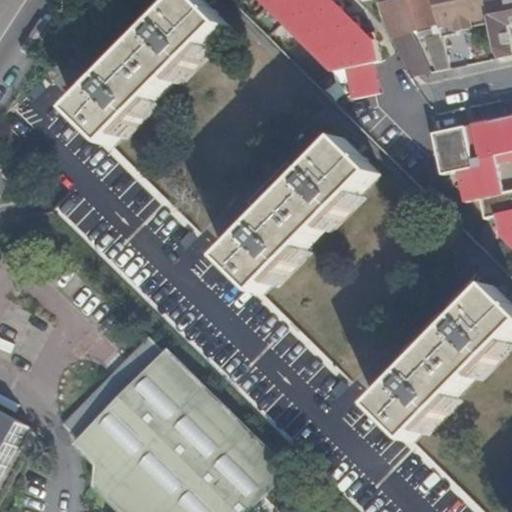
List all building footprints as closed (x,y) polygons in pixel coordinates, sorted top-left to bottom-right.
[(57,212),(360,511),(486,511),(417,444),(511,345),(511,304),(498,290),(466,322),(463,319),(453,328),(457,331),(413,376),(410,373),(400,383),(404,385),(381,409),(266,296),(382,176),(347,141),(316,173),(312,170),(303,180),(306,183),(263,227),(259,225),(250,235),(252,238),(230,261),(115,148),(232,28),(203,0),(190,0),(166,25),(163,22),(154,31),(157,35),(113,80),(109,77),(100,86),(102,89),(80,113),(46,81),(5,122),(37,157),(35,160),(46,172),(47,171),(72,196),(57,212)] [(260,0),(337,80),(350,78),(355,103),(382,96),(377,72),(385,71),(379,48),(331,0),(260,0)] [(393,0),(381,4),(384,14),(413,78),(432,73),(418,45),(411,47),(404,34),(437,24),(434,12),(439,11),(436,0),(393,0)] [(488,0),(436,0),(445,40),(462,37),(460,27),(492,20),(492,16),(488,0)] [(511,22),(509,9),(491,13),(492,16),(492,20),(495,32),(501,59),(511,56),(511,36),(511,30),(511,22)] [(418,45),(432,73),(452,70),(447,48),(441,22),(437,24),(404,34),(411,47),(418,45)] [(511,119),(440,135),(450,177),(464,173),(471,204),(485,200),(489,220),(503,217),(506,237),(511,236),(511,119)] [(253,511),(294,471),(149,329),(65,416),(80,431),(77,436),(98,458),(98,479),(132,511),(253,511)] [(0,511),(1,511),(0,511),(0,495),(36,430),(0,409),(0,511)] [(44,434),(36,430),(0,495),(0,511),(1,511),(44,434)]
